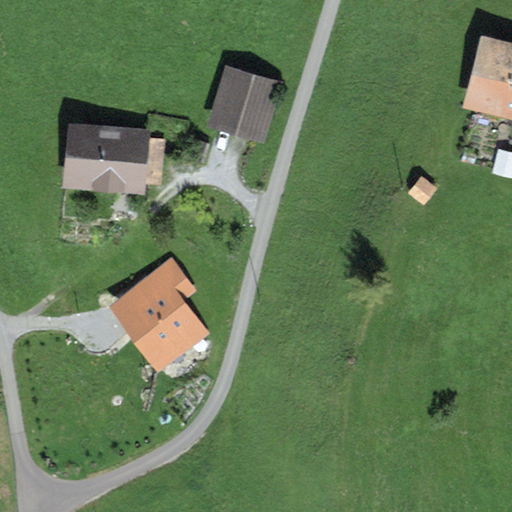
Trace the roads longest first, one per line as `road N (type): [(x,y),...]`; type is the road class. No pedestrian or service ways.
road 1 (unclassified): [(30,507),(113,481),(199,432),(232,362),(339,0)]
road 2 (unclassified): [(30,507),(0,334)]
